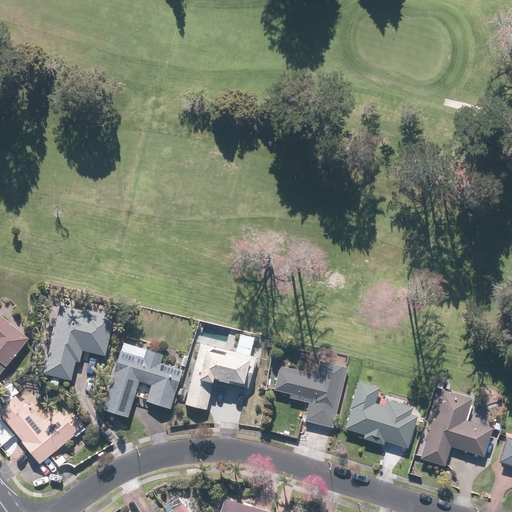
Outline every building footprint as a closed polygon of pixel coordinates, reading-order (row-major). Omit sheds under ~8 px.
[(46,373),(74,379),(78,360),(82,361),(85,350),(108,355),(117,316),(88,309),(87,311),(62,305),(58,324),(56,324),(52,339),(54,340),(46,373)] [(0,376),(31,338),(0,312),(0,376)] [(222,379),(232,381),(233,378),(249,381),(254,359),(232,353),(234,345),(203,337),(187,403),(208,408),(216,376),(223,377),(222,379)] [(149,400),(173,407),(185,369),(163,362),(165,354),(126,341),(105,408),(130,416),(141,380),(154,384),(149,400)] [(334,427),(349,367),(321,360),(318,374),(282,365),(276,389),(292,393),(291,397),(311,402),(307,420),(334,427)] [(28,385),(20,375),(7,387),(11,391),(5,397),(9,402),(28,385)] [(409,447),(420,415),(412,413),(415,407),(389,399),(387,405),(377,402),(382,387),(361,380),(352,407),(353,407),(350,415),(351,415),(347,427),(367,434),(365,437),(385,444),(386,440),(409,447)] [(474,398),(444,389),(422,458),(446,465),(452,445),(486,456),(494,427),(467,419),(474,398)] [(51,411),(40,397),(29,406),(22,398),(14,403),(12,401),(1,409),(43,461),(88,425),(75,409),(67,415),(58,405),(51,411)] [(511,436),(503,461),(511,463),(511,436)] [(191,511),(185,501),(183,502),(179,496),(164,504),(168,511),(166,511),(191,511)] [(274,511),(275,511),(226,496),(224,503),(218,501),(214,511),(274,511)]
